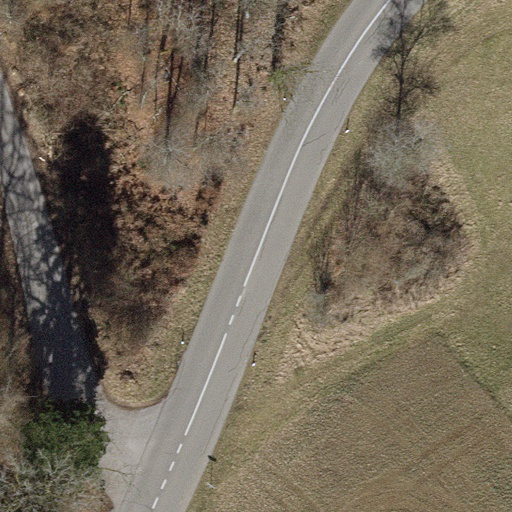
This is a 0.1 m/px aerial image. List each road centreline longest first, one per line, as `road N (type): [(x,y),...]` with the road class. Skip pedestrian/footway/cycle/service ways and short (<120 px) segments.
road 1 (tertiary): [(392,0),(300,148),(170,468)]
road 2 (unclassified): [(0,109),(79,381),(170,468)]
